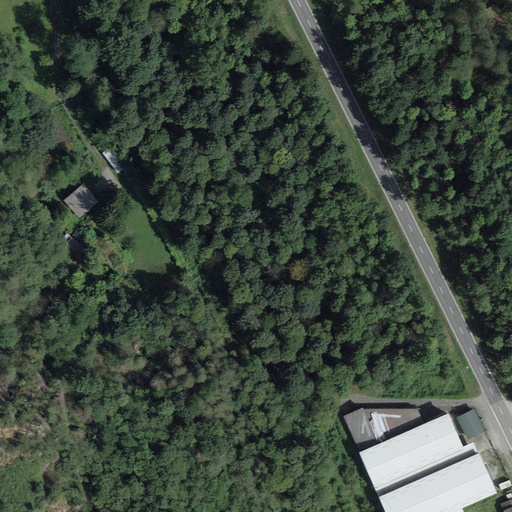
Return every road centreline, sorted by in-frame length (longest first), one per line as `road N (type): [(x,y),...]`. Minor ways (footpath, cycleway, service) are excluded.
road 1 (secondary): [(511,433),(296,0)]
road 2 (unknown): [(494,400),(345,400)]
